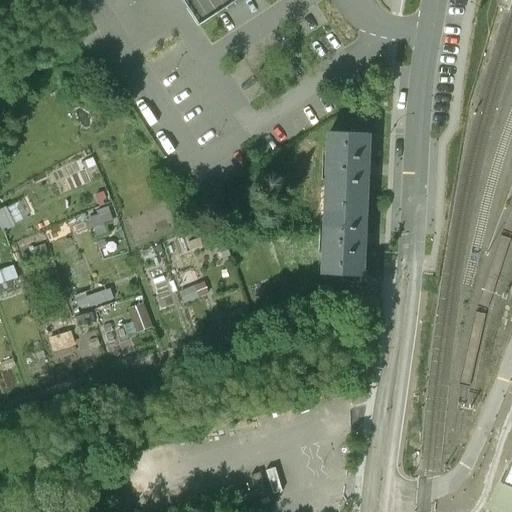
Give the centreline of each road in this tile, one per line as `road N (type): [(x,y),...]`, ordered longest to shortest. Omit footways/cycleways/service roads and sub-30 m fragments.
road 1 (tertiary): [(381,499),(434,0)]
road 2 (unclassified): [(381,499),(451,495),(474,474),(511,377)]
